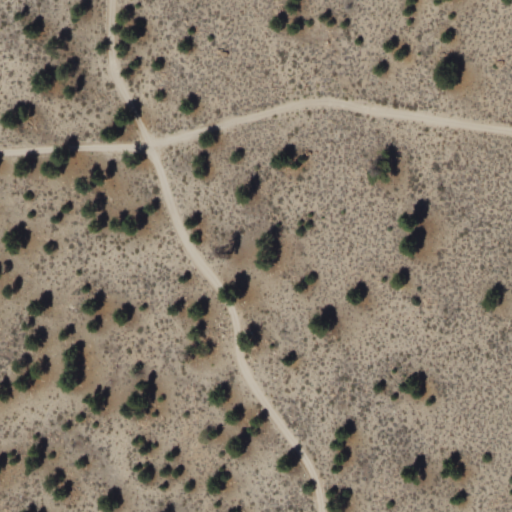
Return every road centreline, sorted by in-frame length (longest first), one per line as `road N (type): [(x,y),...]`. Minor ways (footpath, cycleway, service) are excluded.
road 1 (residential): [(113,0),(117,70),(167,196),(194,256),(225,296),(244,370),(310,474),(321,511)]
road 2 (residential): [(511,137),(308,111),(151,150),(0,157)]
